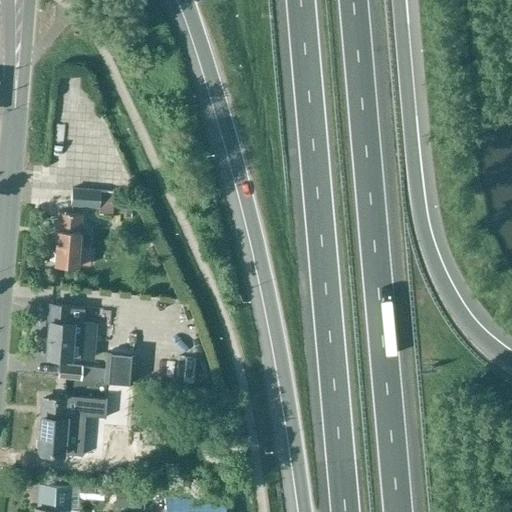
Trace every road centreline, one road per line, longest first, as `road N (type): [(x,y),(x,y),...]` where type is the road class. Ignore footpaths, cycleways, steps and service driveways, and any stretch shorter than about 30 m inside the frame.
road 1 (motorway): [(183,0),(274,314),(305,511)]
road 2 (motorway): [(397,511),(352,0)]
road 3 (motorway): [(300,0),(345,511)]
road 4 (motorway): [(511,362),(469,324),(429,252),(398,0)]
road 5 (unclassified): [(12,112),(0,270)]
